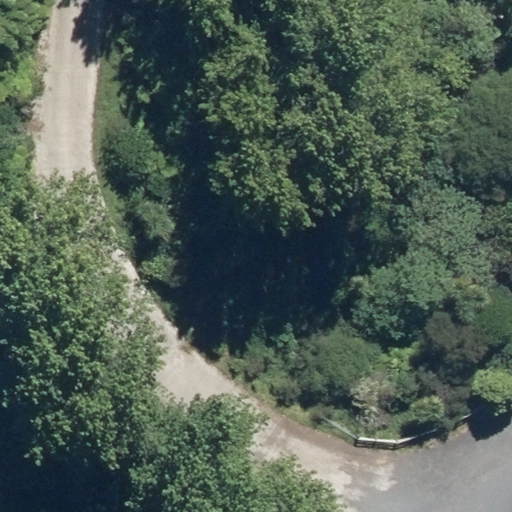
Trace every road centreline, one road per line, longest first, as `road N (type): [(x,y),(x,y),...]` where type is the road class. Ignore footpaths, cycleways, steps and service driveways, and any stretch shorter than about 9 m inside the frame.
road 1 (residential): [(417,502),(115,255),(68,76),(65,0)]
road 2 (residential): [(417,502),(511,372)]
